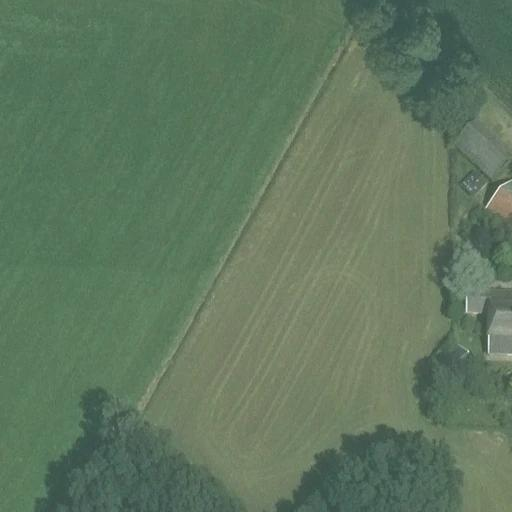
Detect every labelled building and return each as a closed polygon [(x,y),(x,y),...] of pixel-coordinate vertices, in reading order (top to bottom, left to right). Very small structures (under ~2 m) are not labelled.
[(492,184),(511,163),(511,155),(478,123),(454,148),(492,184)] [(486,185),(474,174),(460,188),(472,200),(486,185)] [(511,240),(511,184),(483,213),(511,240)] [(511,297),(467,296),(466,314),(489,315),(489,356),(511,356),(511,297)] [(451,385),(474,365),(456,345),(433,366),(451,385)]
